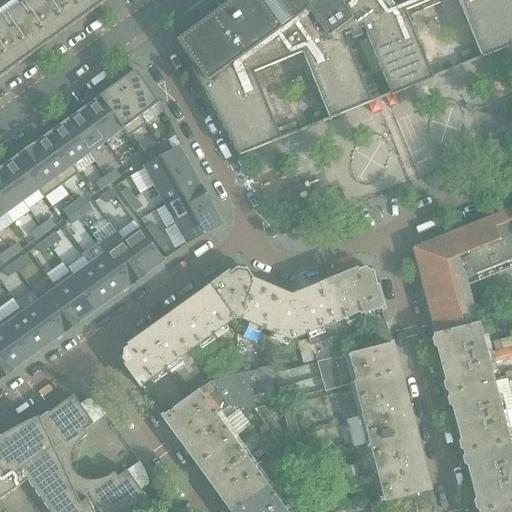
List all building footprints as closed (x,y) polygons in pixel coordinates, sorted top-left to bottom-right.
[(0,78),(108,0),(26,0),(0,19),(0,78)] [(232,0),(175,41),(180,47),(202,79),(197,83),(210,106),(238,157),(239,157),(279,140),(252,73),(302,53),(329,120),(431,79),(403,12),(420,5),(422,11),(448,0),(456,0),(481,59),(511,45),(511,6),(510,0),(411,0),(396,6),(395,4),(391,0),(232,0)] [(158,104),(134,71),(116,84),(140,117),(158,104)] [(140,117),(116,84),(98,97),(122,130),(140,117)] [(122,130),(98,97),(81,110),(105,143),(122,130)] [(105,143),(81,110),(64,122),(88,154),(105,143)] [(88,154),(64,122),(48,133),(71,166),(88,154)] [(71,166),(48,133),(31,145),(55,178),(71,166)] [(166,141),(159,145),(165,155),(172,151),(166,141)] [(55,178),(31,145),(14,157),(15,157),(38,190),(55,178)] [(165,155),(159,145),(152,148),(158,159),(165,155)] [(153,187),(188,168),(178,148),(172,151),(165,155),(158,159),(142,168),(153,187)] [(133,166),(143,159),(139,153),(129,160),(133,166)] [(38,190),(15,157),(0,167),(0,171),(22,202),(38,190)] [(163,206),(199,187),(188,168),(153,187),(163,206)] [(114,170),(104,177),(109,184),(119,177),(114,170)] [(22,202),(0,171),(0,206),(5,214),(22,202)] [(100,191),(109,184),(104,177),(95,184),(100,191)] [(210,205),(199,186),(199,187),(163,206),(174,225),(209,205),(210,205)] [(120,193),(127,203),(133,198),(126,188),(120,193)] [(101,197),(105,204),(115,197),(110,190),(101,197)] [(76,211),(86,204),(81,198),(72,205),(76,211)] [(140,208),(133,198),(127,203),(134,212),(140,208)] [(81,217),(90,211),(86,204),(76,211),(81,217)] [(76,211),(72,205),(62,212),(67,218),(76,211)] [(220,225),(209,205),(174,225),(185,245),(220,225)] [(466,280),(507,262),(511,259),(511,211),(511,208),(411,249),(434,336),(478,324),(477,324),(468,290),(466,280)] [(71,224),(81,217),(76,211),(67,218),(71,224)] [(44,234),(54,227),(49,220),(40,227),(44,234)] [(145,228),(152,238),(159,233),(152,224),(145,228)] [(44,234),(40,227),(30,234),(35,240),(44,234)] [(162,262),(138,229),(121,241),(145,274),(162,262)] [(166,243),(159,233),(152,238),(159,248),(166,243)] [(50,247),(59,240),(55,234),(45,240),(50,247)] [(40,254),(50,247),(45,240),(35,247),(40,254)] [(145,274),(121,241),(104,253),(128,286),(145,275),(145,274)] [(11,257),(21,250),(16,244),(7,251),(11,257)] [(0,261),(2,264),(11,257),(7,251),(0,255),(0,261)] [(128,286),(104,253),(88,265),(112,298),(128,286)] [(17,271),(26,264),(21,257),(12,264),(17,271)] [(7,278),(17,271),(12,264),(2,271),(7,278)] [(112,298),(88,265),(71,277),(95,310),(112,298)] [(262,331),(278,293),(251,282),(252,279),(245,270),(236,268),(215,284),(225,298),(222,301),(233,321),(238,321),(262,331)] [(381,310),(372,272),(364,268),(317,287),(332,325),(359,314),(360,316),(381,310)] [(95,310),(71,277),(55,289),(78,322),(95,310)] [(233,321),(222,301),(225,298),(215,284),(165,319),(189,352),(233,321)] [(332,325),(317,287),(290,298),(278,293),(262,331),(290,343),(332,325)] [(78,322),(55,289),(38,301),(62,334),(79,322),(78,322)] [(62,334),(38,301),(22,313),(45,346),(62,334)] [(45,346),(22,313),(5,325),(29,358),(45,346)] [(189,352),(165,319),(121,351),(120,359),(139,387),(189,352)] [(398,374),(390,345),(384,320),(368,324),(372,342),(359,345),(361,351),(332,358),(334,366),(287,378),(292,398),(339,386),(339,388),(352,385),(398,374)] [(486,353),(478,324),(434,336),(449,394),(493,382),(489,365),(511,359),(511,346),(501,350),(486,353)] [(29,358),(5,325),(0,328),(0,352),(12,370),(29,358)] [(511,346),(511,336),(510,337),(510,339),(499,342),(501,350),(511,346)] [(314,361),(310,346),(308,341),(300,343),(303,354),(301,354),(303,364),(314,361)] [(12,370),(0,352),(0,378),(13,370),(12,370)] [(254,409),(248,372),(210,382),(162,417),(196,465),(232,440),(250,426),(238,410),(233,414),(228,407),(254,409)] [(413,433),(398,374),(352,385),(367,444),(413,433)] [(511,409),(501,412),(494,386),(493,382),(449,394),(464,454),(508,443),(502,420),(511,417),(511,416),(511,415),(511,414),(511,409)] [(0,511),(128,511),(146,500),(126,471),(116,478),(113,473),(110,476),(105,479),(98,481),(91,481),(85,480),(79,478),(73,473),(72,470),(71,464),(71,457),(73,450),(76,444),(80,439),(86,436),(83,431),(92,425),(72,396),(0,447),(0,511)] [(312,400),(291,406),(292,412),(293,416),(315,410),(312,400)] [(291,406),(281,408),(283,415),(292,412),(291,406)] [(263,407),(253,410),(259,419),(267,413),(263,407)] [(292,412),(283,415),(285,421),(294,419),(293,416),(292,412)] [(267,413),(259,419),(260,420),(263,424),(271,418),(267,413)] [(271,418),(263,424),(267,430),(275,424),(271,418)] [(294,419),(285,421),(286,427),(296,425),(294,419)] [(275,424),(267,430),(271,435),(279,429),(275,424)] [(296,425),(286,427),(288,434),(297,431),(296,425)] [(279,429),(271,435),(275,440),(281,436),(283,434),(279,429)] [(297,431),(288,434),(289,440),(299,438),(298,433),(297,431)] [(428,490),(413,433),(367,444),(375,473),(350,480),(352,490),(378,484),(383,504),(411,497),(411,494),(426,490),(428,490)] [(281,436),(275,440),(277,444),(280,447),(286,442),(281,436)] [(299,438),(289,440),(291,447),(293,446),(301,444),(299,438)] [(231,511),(267,488),(249,463),(232,440),(196,465),(229,511),(231,511)] [(480,511),(511,504),(511,459),(508,443),(464,454),(478,511),(480,511)] [(256,459),(265,453),(261,449),(253,455),(256,459)] [(260,464),(268,457),(265,453),(256,459),(260,464)] [(284,511),(267,488),(231,511),(284,511)] [(416,511),(431,508),(426,490),(411,494),(411,497),(415,511),(416,511)] [(381,511),(379,503),(369,506),(370,511),(381,511)]
